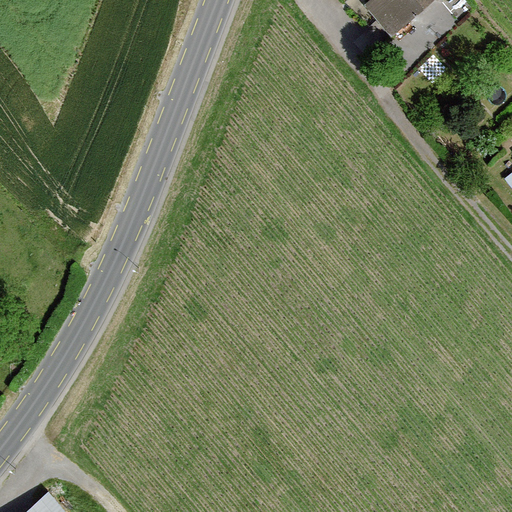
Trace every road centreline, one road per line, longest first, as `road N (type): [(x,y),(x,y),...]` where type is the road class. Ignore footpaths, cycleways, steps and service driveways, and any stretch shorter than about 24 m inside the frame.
road 1 (tertiary): [(217,0),(106,281),(0,449)]
road 2 (residential): [(314,0),(467,198)]
road 3 (track): [(116,511),(13,433)]
